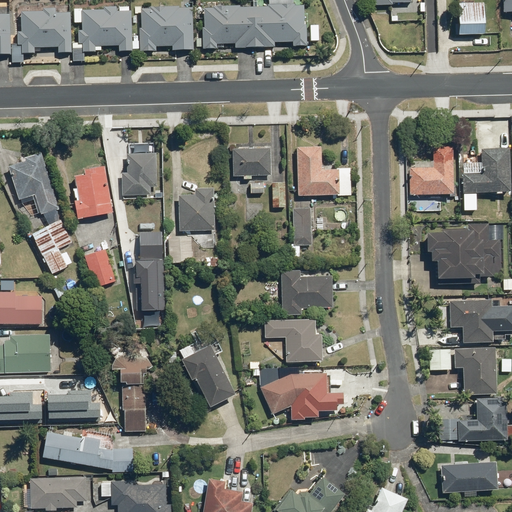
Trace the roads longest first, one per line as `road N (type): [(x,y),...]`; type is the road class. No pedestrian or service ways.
road 1 (residential): [(371,86),(0,97)]
road 2 (residential): [(371,86),(384,303),(396,365),(394,428)]
road 3 (residential): [(511,83),(371,86)]
